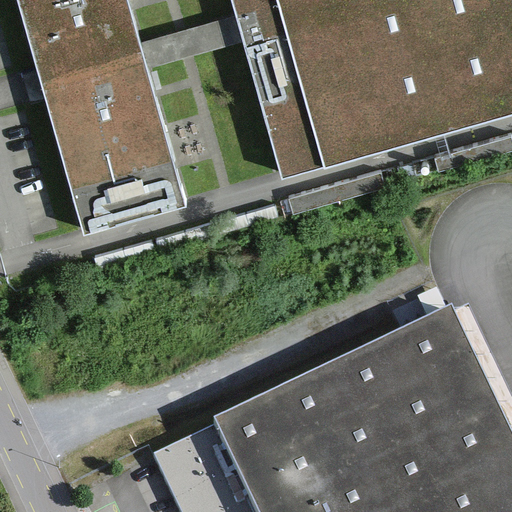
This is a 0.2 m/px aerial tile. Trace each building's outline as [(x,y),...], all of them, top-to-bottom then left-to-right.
[(192,201),(135,0),(22,0),(41,64),(22,69),(30,100),(49,95),(87,231),(192,201)] [(511,0),(238,0),(287,174),(511,110),(511,0)] [(511,131),(436,153),(440,166),(511,144),(511,131)] [(382,168),(289,195),(294,210),(386,184),(382,168)] [(511,511),(511,445),(450,317),(155,459),(180,511),(511,511)]
